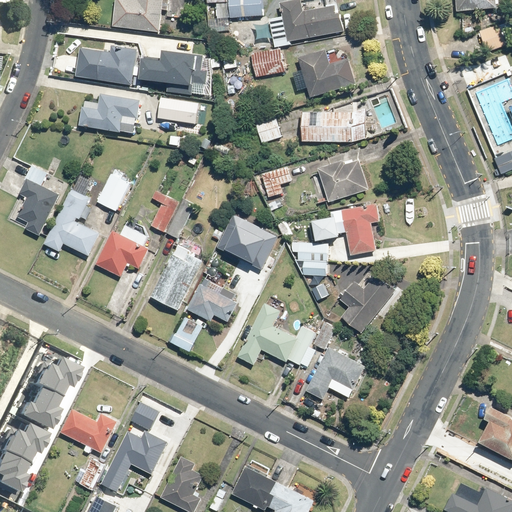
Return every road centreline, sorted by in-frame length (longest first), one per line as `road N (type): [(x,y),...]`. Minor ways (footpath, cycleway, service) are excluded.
road 1 (tertiary): [(387,482),(460,339),(477,265),(472,213),(403,0)]
road 2 (residential): [(0,286),(387,482)]
road 3 (residential): [(41,0),(33,67),(0,138)]
